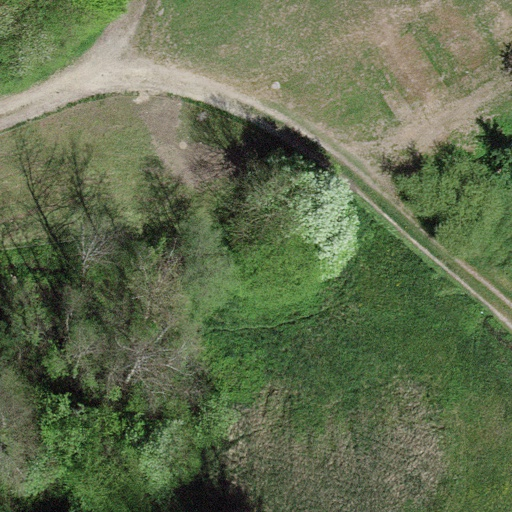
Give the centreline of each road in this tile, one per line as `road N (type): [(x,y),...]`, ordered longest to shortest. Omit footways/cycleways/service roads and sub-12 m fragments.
road 1 (track): [(511,346),(301,128),(200,82),(108,69)]
road 2 (track): [(137,0),(108,69),(0,110)]
